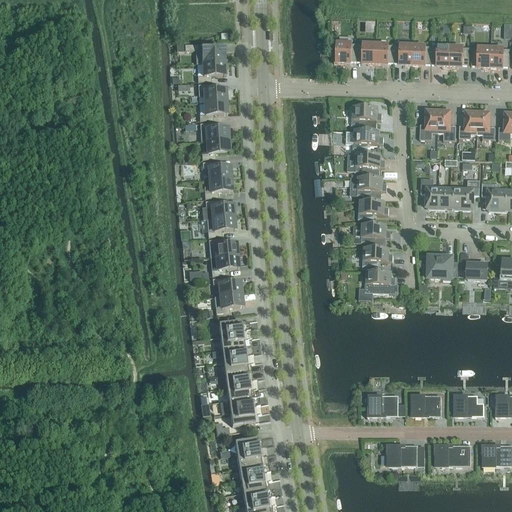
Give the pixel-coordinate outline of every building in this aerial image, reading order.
[(350,64),(357,64),(357,46),(351,46),(351,40),(340,40),(340,46),(337,46),(337,55),(334,55),(334,66),(350,66),(350,64)] [(376,47),(357,46),(357,64),(363,65),(363,67),(375,67),(376,47)] [(394,48),(376,47),(375,67),(387,68),(387,65),(394,66),(394,48)] [(413,48),(394,48),(394,66),(400,66),(400,68),(412,68),(413,48)] [(431,49),(413,48),(412,68),(424,69),(425,67),(431,67),(431,49)] [(450,50),(431,49),(431,67),(437,67),(437,69),(449,70),(450,50)] [(469,50),(450,50),(449,70),(462,70),(462,68),(469,68),(469,50)] [(478,71),(490,71),(491,51),(472,50),(471,68),(478,69),(478,71)] [(510,52),(491,51),(490,71),(502,72),(502,69),(509,70),(510,52)] [(196,67),(203,66),(224,66),(224,52),(202,53),(195,53),(196,67)] [(224,66),(203,66),(203,79),(197,79),(198,85),(211,84),(211,79),(225,78),(224,66)] [(205,105),(226,104),(225,92),(212,92),(211,87),(198,87),(198,99),(204,99),(205,105)] [(226,104),(205,105),(205,118),(199,118),(199,124),(213,123),(213,117),(227,117),(226,104)] [(352,110),(352,111),(353,111),(352,127),(354,127),(360,127),(360,132),(376,132),(376,124),(381,124),(382,116),(377,116),(377,112),(379,112),(379,111),(352,110)] [(432,133),(438,133),(438,113),(429,113),(429,114),(426,114),(426,128),(420,128),(419,143),(432,143),(432,133)] [(438,113),(438,133),(443,134),(443,144),(455,144),(456,129),(450,129),(450,115),(448,115),(448,114),(438,113)] [(471,135),(477,135),(478,115),(468,114),(468,116),(466,115),(465,129),(459,129),(459,142),(471,142),(471,135)] [(478,115),(477,135),(483,135),(482,142),(495,143),(495,130),(489,130),(490,116),(487,116),(487,115),(478,115)] [(510,136),(511,135),(511,115),(507,116),(507,117),(505,117),(505,131),(499,130),(498,143),(510,143),(510,136)] [(201,144),(207,144),(228,143),(227,130),(214,131),(213,125),(200,126),(201,144)] [(346,134),(345,146),(354,147),(354,151),(355,151),(368,149),(368,147),(383,147),(383,140),(378,139),(378,135),(380,135),(353,134),(346,134)] [(228,143),(207,144),(207,156),(201,157),(202,163),(215,162),(215,156),(229,155),(228,143)] [(348,158),(348,174),(355,174),(357,174),(363,173),(363,177),(362,177),(362,178),(379,179),(379,171),(385,171),(385,163),(380,163),(380,159),(382,159),(382,158),(381,158),(376,158),(355,157),(355,158),(348,158)] [(208,171),(209,183),(231,181),(230,169),(216,170),(216,164),(202,165),(202,171),(208,171)] [(231,181),(209,183),(210,189),(204,189),(205,201),(218,200),(218,195),(232,194),(231,181)] [(356,181),(358,181),(357,198),(358,198),(364,197),(364,201),(381,202),(381,194),(386,194),(387,187),(381,186),(382,182),(383,182),(382,182),(357,181),(356,181)] [(428,212),(438,212),(439,192),(433,192),(433,182),(421,182),(420,197),(426,197),(426,211),(428,211),(428,212)] [(461,193),(461,213),(470,213),(470,212),(473,212),(473,199),(479,199),(479,184),(467,183),(467,193),(461,193)] [(499,214),(500,191),(499,191),(499,194),(494,194),(494,187),(482,186),(481,199),(487,199),(487,213),(489,213),(489,214),(499,214)] [(500,191),(499,214),(505,214),(506,213),(510,214),(511,192),(500,191)] [(445,211),(449,211),(450,192),(439,192),(438,212),(445,212),(445,211)] [(454,213),(461,213),(461,193),(450,192),(449,211),(454,212),(454,213)] [(205,210),(202,210),(206,222),(212,222),(234,220),(233,207),(219,209),(219,203),(205,204),(205,210)] [(383,210),(383,206),(385,206),(385,205),(358,204),(358,205),(360,205),(359,221),(360,221),(373,220),(373,217),(388,218),(388,210),(383,210)] [(203,222),(200,223),(201,235),(208,234),(208,240),(222,239),(221,233),(235,232),(234,220),(212,222),(206,222),(203,222)] [(354,228),(353,244),(361,245),(362,245),(368,244),(368,249),(385,250),(385,241),(390,241),(391,233),(385,233),(385,229),(387,229),(360,228),(354,228)] [(189,233),(181,234),(182,244),(190,243),(189,233)] [(222,242),(208,243),(210,261),(216,260),(237,258),(236,246),(222,247),(222,242)] [(363,268),(365,268),(377,266),(377,264),(392,265),(393,257),(388,257),(388,253),(389,253),(389,252),(363,251),(363,252),(364,252),(363,268)] [(469,256),(460,256),(460,272),(467,273),(467,282),(486,283),(487,267),(481,267),(481,266),(473,266),(473,267),(468,267),(469,256)] [(216,260),(210,261),(211,273),(212,279),(225,278),(225,272),(238,271),(237,258),(216,260)] [(452,264),(452,260),(429,260),(429,270),(427,270),(426,277),(428,277),(428,281),(443,281),(443,283),(451,283),(451,281),(451,279),(457,280),(458,265),(452,264)] [(500,281),(500,283),(511,283),(511,262),(503,263),(502,272),(500,272),(500,281)] [(202,275),(192,275),(192,282),(208,281),(208,274),(202,275)] [(359,291),(359,303),(372,303),(373,296),(398,297),(398,288),(395,287),(395,281),(390,280),(390,276),(392,276),(365,275),(366,275),(366,292),(359,291)] [(219,287),(220,299),(241,297),(240,284),(226,286),(226,280),(212,282),(213,287),(219,287)] [(241,297),(220,299),(214,300),(216,318),(230,316),(229,311),(243,309),(241,297)] [(243,337),(241,324),(218,327),(220,340),(243,337)] [(243,337),(220,340),(221,353),(244,350),(243,337)] [(221,353),(223,365),(246,362),(244,350),(221,353)] [(248,375),(246,362),(223,365),(225,378),(248,375)] [(249,388),(248,375),(225,378),(226,391),(249,388)] [(251,400),(249,388),(226,391),(228,403),(251,400)] [(511,398),(497,399),(497,410),(495,410),(495,421),(496,421),(496,420),(511,419),(511,398)] [(398,399),(369,399),(369,410),(367,410),(367,421),(368,421),(368,420),(399,420),(399,419),(398,419),(398,399)] [(441,399),(412,399),(412,420),(442,420),(442,419),(441,419),(441,399)] [(455,399),(455,420),(484,420),(484,419),(484,406),(477,407),(477,402),(477,399),(455,399)] [(253,413),(251,400),(228,403),(230,416),(253,413)] [(255,426),(255,425),(253,413),(230,416),(232,429),(255,426)] [(257,441),(234,445),(236,458),(259,454),(257,441)] [(418,449),(387,449),(387,447),(386,447),(386,458),(388,458),(388,469),(417,469),(417,465),(417,460),(417,449),(418,449)] [(471,449),(434,449),(434,447),(434,458),(436,458),(436,469),(471,469),(471,449)] [(483,458),(483,469),(511,469),(511,448),(482,449),(482,448),(481,448),(481,458),(483,458)] [(236,458),(238,471),(261,467),(259,454),(236,458)] [(261,467),(238,471),(240,483),(263,480),(261,467)] [(263,480),(240,483),(243,496),(265,492),(263,480)] [(265,492),(243,496),(245,509),(268,505),(265,492)]
